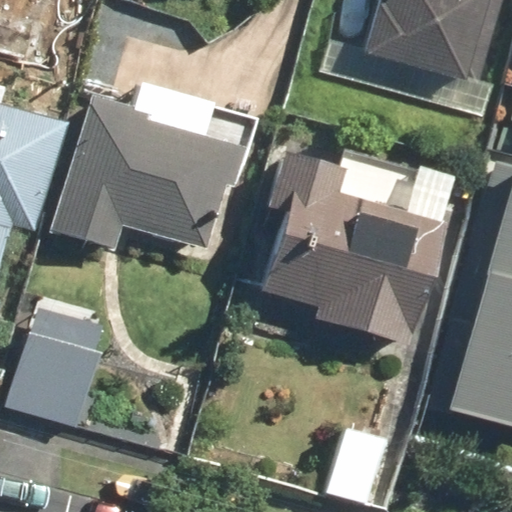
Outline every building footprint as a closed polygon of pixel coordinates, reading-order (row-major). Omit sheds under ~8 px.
[(373,0),(354,71),(452,98),(478,5),(474,4),(475,0),(373,0)] [(140,113),(74,95),(38,228),(105,246),(111,225),(202,249),(229,147),(137,122),(140,113)] [(0,236),(3,226),(22,231),(52,121),(0,106),(0,236)] [(335,170),(274,152),(259,205),(277,211),(254,291),(307,307),(304,318),(402,347),(438,223),(329,192),(335,170)] [(511,163),(494,159),(423,407),(441,412),(443,405),(511,424),(511,163)] [(92,356),(20,335),(1,403),(72,423),(92,356)] [(380,443),(335,431),(318,491),(364,503),(380,443)]
